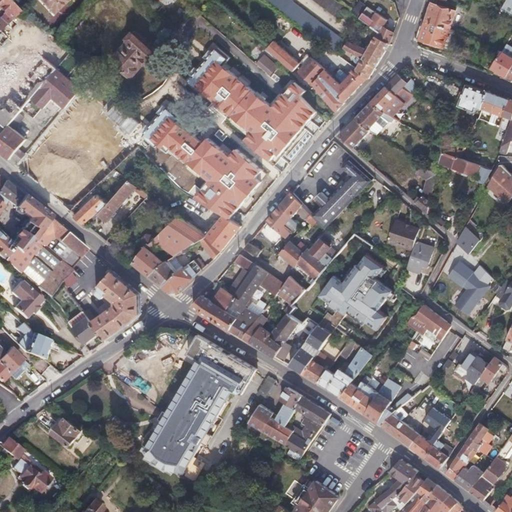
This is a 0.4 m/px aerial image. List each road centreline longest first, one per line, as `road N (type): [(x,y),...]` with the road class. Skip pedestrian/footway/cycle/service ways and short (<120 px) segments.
road 1 (residential): [(399,48),(248,232),(171,307)]
road 2 (tertiary): [(389,442),(171,307)]
road 3 (tertiary): [(171,307),(0,163)]
road 4 (residential): [(171,307),(0,432)]
road 5 (residential): [(399,48),(511,91)]
